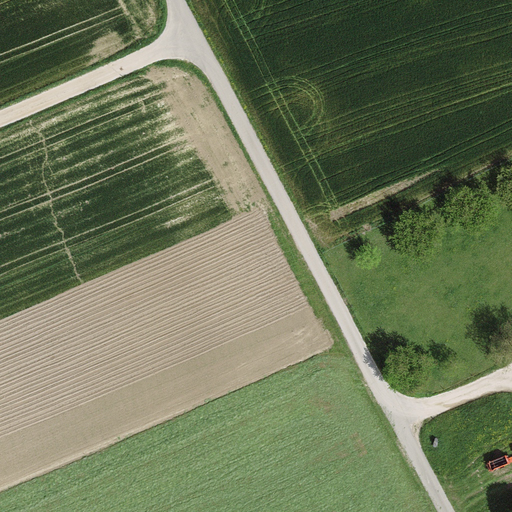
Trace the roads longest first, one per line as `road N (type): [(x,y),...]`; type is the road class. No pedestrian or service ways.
road 1 (unclassified): [(179,0),(448,511)]
road 2 (track): [(0,118),(196,33)]
